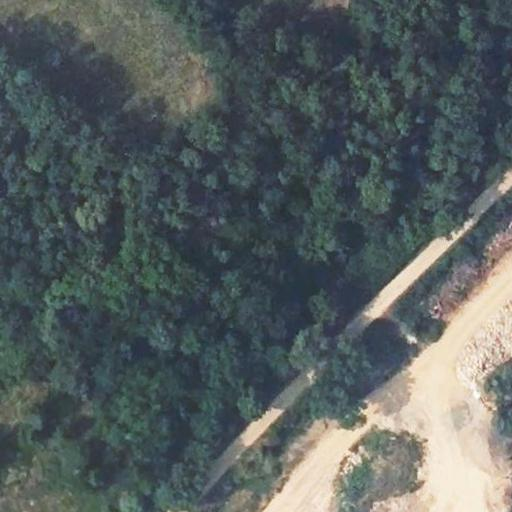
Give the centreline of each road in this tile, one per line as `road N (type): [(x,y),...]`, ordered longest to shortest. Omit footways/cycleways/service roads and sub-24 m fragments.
road 1 (track): [(366,317),(176,511)]
road 2 (track): [(366,317),(511,173)]
